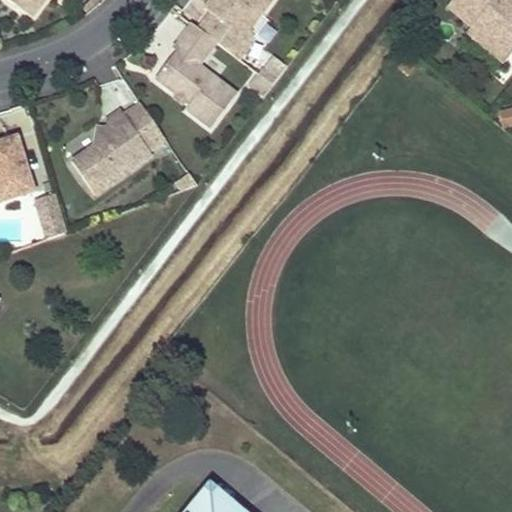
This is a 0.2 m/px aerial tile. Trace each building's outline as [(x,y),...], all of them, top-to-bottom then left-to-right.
[(5,0),(31,19),(45,0),(5,0)] [(255,16),(266,0),(215,0),(193,30),(210,44),(232,61),(246,43),(243,32),(255,16)] [(456,0),(448,9),(472,30),(468,35),(501,63),(511,50),(511,7),(508,12),(495,2),(496,0),(456,0)] [(496,0),(495,2),(508,12),(511,7),(511,4),(507,0),(496,0)] [(243,32),(246,43),(262,21),(255,16),(243,32)] [(193,30),(186,25),(168,49),(172,52),(150,80),(185,106),(181,111),(205,129),(231,95),(193,67),(210,44),(193,30)] [(143,151),(160,139),(135,104),(119,115),(116,111),(101,121),(105,127),(101,129),(93,127),(89,146),(67,162),(89,195),(147,155),(143,151)] [(511,109),(496,113),(500,131),(511,128),(511,109)] [(0,199),(25,192),(9,138),(0,140),(0,199)] [(62,200),(42,200),(42,240),(62,240),(62,200)] [(229,511),(200,487),(181,509),(185,511),(229,511)]
